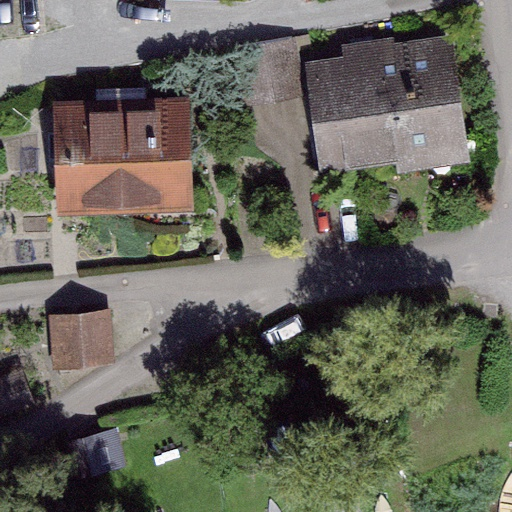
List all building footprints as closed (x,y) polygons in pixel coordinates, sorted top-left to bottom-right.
[(469,40),(318,55),(330,166),(480,150),(469,40)] [(202,103),(76,107),(79,214),(205,210),(202,103)] [(118,357),(115,309),(55,313),(58,361),(118,357)] [(24,364),(0,373),(0,415),(38,402),(24,364)] [(77,440),(78,470),(114,468),(113,438),(77,440)]
